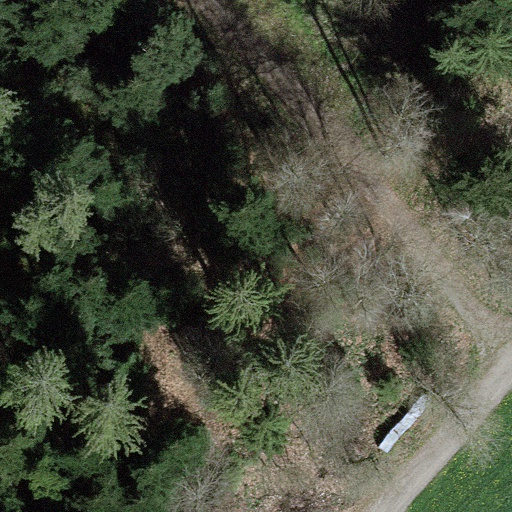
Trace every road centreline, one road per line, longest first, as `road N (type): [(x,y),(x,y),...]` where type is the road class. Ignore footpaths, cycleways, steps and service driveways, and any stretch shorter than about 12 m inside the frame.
road 1 (track): [(511,340),(205,0)]
road 2 (track): [(341,511),(511,354)]
